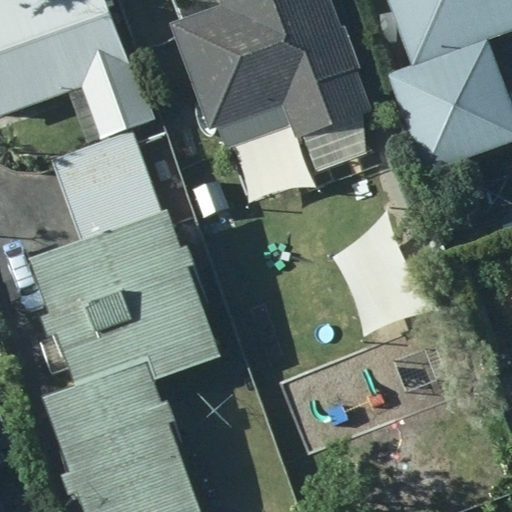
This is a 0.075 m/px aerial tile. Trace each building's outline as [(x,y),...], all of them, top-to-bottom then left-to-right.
[(0,0),(0,117),(59,97),(77,147),(146,123),(102,0),(0,0)] [(284,145),(362,116),(315,0),(167,0),(157,4),(165,26),(156,30),(196,136),(205,132),(214,156),(278,132),(284,145)] [(511,0),(371,0),(399,72),(378,80),(375,80),(415,180),(511,141),(511,137),(476,47),(476,45),(511,31),(511,0)] [(41,342),(59,393),(134,366),(141,387),(206,363),(124,135),(42,164),(71,248),(12,269),(32,321),(22,325),(30,346),(41,342)] [(355,320),(357,349),(373,334),(389,328),(418,317),(442,318),(426,302),(406,276),(391,245),(386,215),(373,233),(360,246),(341,256),(326,260),(342,282),(350,299),(355,320)] [(511,280),(492,288),(511,344),(511,358),(509,360),(511,367),(511,280)] [(186,511),(141,387),(134,366),(59,393),(28,404),(54,478),(47,481),(54,505),(64,502),(67,511),(186,511)]
